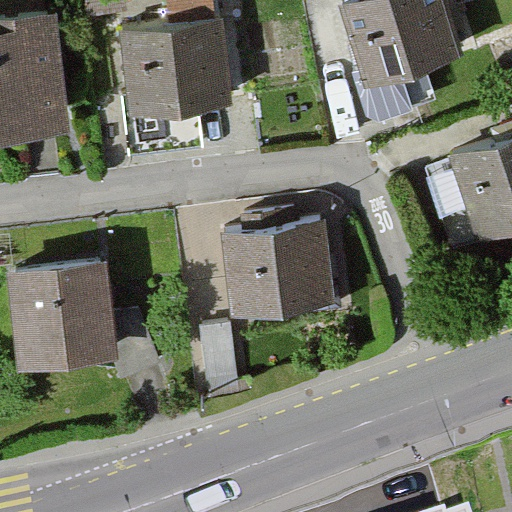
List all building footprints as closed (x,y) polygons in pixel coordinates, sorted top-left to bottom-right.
[(446,0),(337,0),(356,73),(459,48),(446,0)] [(217,7),(117,21),(130,113),(229,99),(217,7)] [(44,23),(0,27),(0,131),(54,126),(44,23)] [(511,113),(445,134),(475,230),(511,218),(511,113)] [(326,213),(219,216),(222,302),(328,298),(326,213)] [(97,250),(12,259),(21,349),(106,340),(97,250)]
